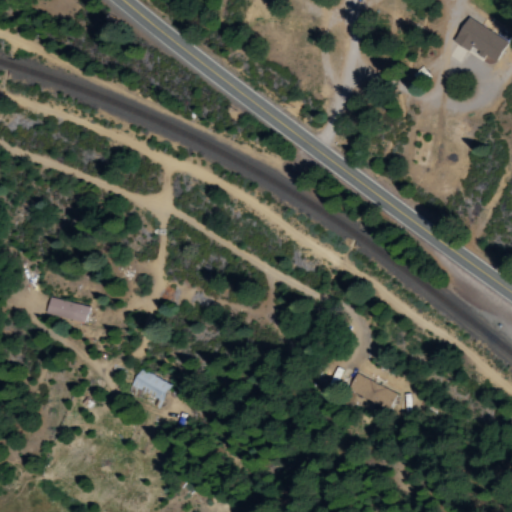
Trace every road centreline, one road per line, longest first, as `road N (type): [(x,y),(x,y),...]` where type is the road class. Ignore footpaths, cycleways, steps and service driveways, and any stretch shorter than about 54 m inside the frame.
road 1 (tertiary): [(511,286),(129,0)]
road 2 (residential): [(0,142),(170,209),(354,312)]
